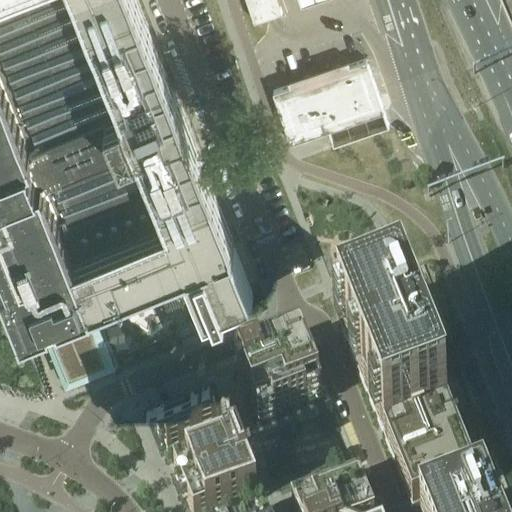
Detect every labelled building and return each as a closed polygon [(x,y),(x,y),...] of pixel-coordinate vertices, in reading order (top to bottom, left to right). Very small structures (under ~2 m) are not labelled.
[(233,238),(136,0),(0,0),(0,94),(93,300),(186,263),(186,261),(187,261),(188,263),(194,260),(215,310),(226,306),(224,303),(222,298),(248,287),(250,292),(251,294),(253,293),(232,240),(233,239),(233,238)] [(283,11),(278,0),(248,0),(255,20),(273,14),(283,11)] [(389,124),(367,58),(275,91),(291,141),(329,129),(334,143),(389,124)] [(93,300),(0,94),(0,278),(29,350),(48,342),(66,385),(119,364),(104,328),(102,323),(93,300)] [(403,308),(338,334),(387,457),(409,511),(474,486),(452,431),(403,308)] [(301,349),(245,372),(264,419),(320,396),(301,349)] [(173,400),(145,411),(165,459),(208,441),(220,437),(201,389),(173,400)] [(229,457),(173,480),(185,511),(228,511),(248,504),(229,457)] [(372,511),(360,482),(304,504),(307,511),(372,511)]
